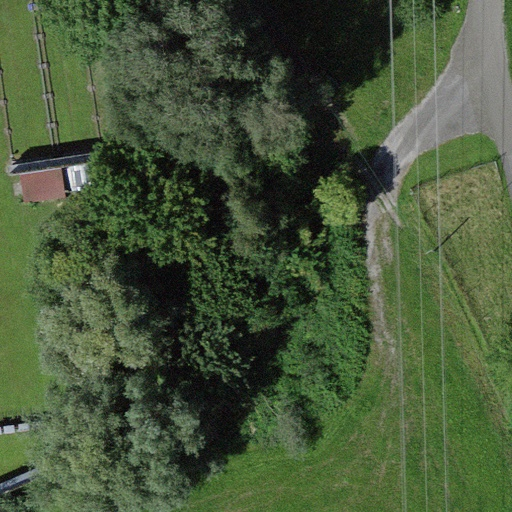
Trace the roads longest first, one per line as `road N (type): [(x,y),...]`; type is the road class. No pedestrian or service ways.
road 1 (track): [(488,71),(420,135),(382,185),(375,218),(395,377),(457,511)]
road 2 (track): [(511,146),(488,71),(495,0)]
